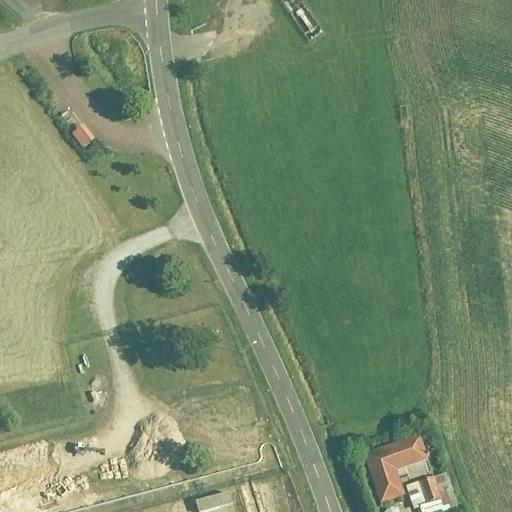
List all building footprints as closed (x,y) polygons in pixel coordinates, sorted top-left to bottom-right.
[(82,130),(70,139),(82,154),(93,144),(82,130)] [(261,422),(236,427),(240,449),(259,446),(265,444),(261,422)] [(422,437),(370,454),(387,504),(409,496),(401,471),(431,461),(422,437)] [(449,472),(410,486),(418,509),(424,507),(426,511),(457,511),(462,511),(449,472)] [(295,511),(285,475),(246,486),(253,511),(295,511)] [(232,511),(230,495),(187,500),(188,511),(232,511)]
